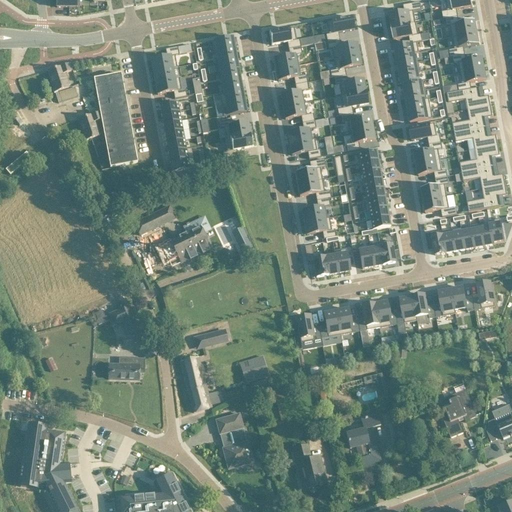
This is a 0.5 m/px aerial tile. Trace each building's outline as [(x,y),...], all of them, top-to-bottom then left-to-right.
[(445,0),(448,12),(442,13),(444,20),(446,20),(458,17),(457,10),(473,8),(471,0),(445,0)] [(405,13),(390,16),(392,28),(416,23),(413,12),(422,10),(421,3),(403,6),(405,13)] [(460,24),(458,17),(446,20),(447,27),(450,26),(453,38),(478,34),(475,21),(460,24)] [(329,35),(326,36),(327,43),(340,41),(338,34),(354,31),(352,18),(327,23),(329,35)] [(392,28),(391,28),(394,41),(409,38),(410,45),(417,43),(423,42),(422,35),(419,36),(416,23),(392,28)] [(294,29),(269,33),(272,46),(287,43),(289,50),(301,48),(300,41),(296,41),(294,29)] [(455,50),(449,51),(451,58),(465,55),(464,49),(480,46),(478,34),(453,38),(455,50)] [(232,38),(212,42),(214,53),(235,49),(232,38)] [(340,41),(327,43),(329,50),(332,49),(334,60),(359,56),(357,45),(341,47),(340,41)] [(410,45),(395,48),(397,57),(419,53),(417,43),(410,45)] [(167,57),(151,60),(153,73),(177,68),(175,56),(179,55),(178,48),(166,50),(167,57)] [(290,57),(274,60),(276,71),(299,67),(297,56),(302,55),(301,48),(289,50),(290,57)] [(235,49),(214,53),(217,53),(219,63),(236,60),(235,49)] [(419,53),(397,57),(398,67),(419,63),(416,63),(415,55),(419,54),(419,53)] [(465,55),(451,58),(453,58),(454,64),(458,63),(460,74),(484,70),(482,59),(467,62),(465,55)] [(336,71),(330,72),(331,79),(346,77),(345,70),(361,67),(359,56),(334,60),(336,71)] [(236,60),(219,63),(220,74),(238,70),(236,60)] [(419,63),(398,67),(400,76),(420,72),(419,63)] [(58,68),(48,72),(53,89),(54,94),(58,93),(57,92),(69,88),(64,74),(73,71),(70,64),(58,68)] [(299,67),(276,71),(278,82),(294,79),(295,86),(308,84),(306,77),(301,78),(299,67)] [(177,68),(153,73),(155,83),(179,79),(179,78),(174,79),(173,70),(177,69),(177,68)] [(238,70),(220,74),(222,84),(240,81),(238,70)] [(462,85),(458,86),(459,92),(472,90),(471,84),(486,81),(484,70),(460,74),(462,85)] [(420,72),(400,76),(402,86),(424,82),(424,81),(420,82),(418,73),(421,73),(420,72)] [(138,163),(121,74),(94,79),(110,168),(138,163)] [(346,77),(331,79),(334,79),(335,86),(339,85),(341,97),(340,97),(366,93),(365,92),(363,81),(348,83),(346,77)] [(179,79),(155,83),(158,95),(173,93),(175,100),(187,97),(186,90),(182,91),(179,79)] [(224,94),(220,95),(220,96),(242,91),(240,81),(222,84),(224,94)] [(424,82),(402,86),(403,86),(405,95),(425,91),(424,82)] [(297,93),(281,96),(283,108),(304,104),(302,92),(309,91),(308,84),(295,86),(297,93)] [(472,90),(447,94),(449,104),(466,101),(468,111),(491,107),(489,97),(485,98),(481,98),(480,88),(472,90)] [(242,91),(220,96),(222,106),(244,102),(242,91)] [(425,91),(405,95),(407,104),(430,100),(429,100),(427,100),(425,91)] [(343,110),(337,111),(339,118),(353,115),(352,108),(368,105),(366,93),(340,97),(343,110)] [(430,100),(407,104),(409,114),(431,110),(430,100)] [(178,102),(160,106),(161,116),(179,112),(178,102)] [(244,102),(222,106),(224,117),(246,113),(244,102)] [(304,104),(283,108),(285,120),(301,117),(302,124),(315,122),(313,115),(307,116),(304,104)] [(470,122),(453,125),(455,134),(487,128),(485,119),(488,118),(493,117),(491,107),(468,111),(470,122)] [(431,110),(409,114),(410,124),(433,119),(431,110)] [(179,112),(161,116),(163,125),(181,122),(179,112)] [(78,120),(84,137),(83,137),(85,142),(88,141),(88,140),(100,136),(95,122),(100,121),(97,113),(89,116),(78,120)] [(353,115),(339,118),(341,117),(342,124),(348,123),(350,134),(372,130),(370,119),(355,122),(353,115)] [(231,119),(219,122),(220,129),(224,128),(226,140),(250,135),(248,123),(232,126),(231,119)] [(181,122),(163,125),(165,135),(183,131),(181,122)] [(304,131),(288,134),(290,145),(315,141),(315,140),(312,140),(311,130),(316,129),(315,122),(302,124),(304,131)] [(435,124),(410,129),(412,142),(428,139),(429,145),(441,143),(440,136),(437,137),(435,124)] [(487,128),(455,134),(456,143),(473,140),(475,151),(498,146),(497,136),(492,137),(489,138),(487,128)] [(352,145),(346,146),(348,153),(360,151),(359,144),(374,141),(372,130),(350,134),(352,145)] [(183,131),(165,135),(167,144),(185,141),(183,131)] [(228,152),(222,153),(224,160),(238,158),(237,151),(253,148),(250,135),(226,140),(225,140),(228,152)] [(185,141),(167,144),(168,153),(186,150),(185,141)] [(315,141),(290,145),(292,156),(308,153),(309,160),(321,158),(320,151),(317,151),(315,141)] [(430,152),(415,155),(417,166),(440,161),(438,150),(443,150),(441,143),(429,145),(430,152)] [(477,161),(460,164),(462,173),(494,167),(492,158),(496,157),(500,157),(498,146),(475,151),(477,161)] [(186,150),(168,153),(170,163),(188,160),(186,150)] [(376,151),(358,154),(360,164),(378,161),(376,151)] [(26,153),(6,170),(10,176),(31,159),(26,153)] [(188,160),(170,163),(172,173),(190,170),(188,160)] [(311,170),(295,173),(297,185),(322,181),(320,169),(326,168),(324,160),(309,163),(311,170)] [(378,161),(360,164),(362,174),(380,170),(378,161)] [(440,161),(417,166),(419,177),(434,174),(436,180),(448,178),(447,171),(443,172),(440,161)] [(494,167),(462,173),(464,183),(481,180),(482,190),(506,186),(504,175),(499,176),(496,177),(494,167)] [(380,170),(362,174),(364,183),(382,180),(380,170)] [(437,187),(421,190),(423,202),(447,197),(445,185),(449,185),(448,178),(436,180),(437,187)] [(382,180),(364,183),(365,193),(383,189),(382,180)] [(322,181),(297,185),(300,198),(315,195),(317,202),(329,200),(331,199),(330,192),(325,193),(322,181)] [(484,200),(467,203),(469,213),(502,207),(500,197),(503,197),(508,196),(506,186),(482,190),(484,200)] [(383,189),(365,193),(367,202),(385,199),(383,189)] [(447,197),(423,202),(426,214),(441,211),(443,218),(457,215),(456,208),(449,209),(447,197)] [(385,199),(367,202),(369,212),(387,208),(385,199)] [(318,209),(302,212),(304,224),(329,219),(327,219),(325,208),(330,207),(329,200),(317,202),(318,209)] [(169,207),(157,213),(163,225),(175,219),(169,207)] [(387,208),(369,212),(371,221),(389,218),(387,208)] [(140,236),(163,225),(157,213),(134,224),(140,236)] [(389,218),(371,221),(372,231),(390,228),(389,218)] [(329,219),(304,224),(307,236),(322,233),(324,240),(336,238),(335,231),(332,231),(329,219)] [(501,220),(489,222),(494,245),(494,243),(505,241),(501,220)] [(481,225),(480,225),(484,247),(494,245),(489,222),(490,226),(481,227),(481,225)] [(480,225),(471,227),(475,249),(484,247),(480,225)] [(471,229),(462,231),(465,250),(475,249),(471,227),(470,227),(471,229)] [(164,245),(161,247),(172,268),(211,249),(204,234),(200,228),(186,235),(171,242),(170,239),(163,243),(164,245)] [(452,231),(443,232),(447,254),(456,252),(452,231)] [(453,231),(452,231),(456,252),(465,250),(462,231),(461,231),(462,233),(453,234),(453,231)] [(443,232),(431,234),(433,240),(434,250),(435,256),(447,254),(443,232)] [(248,235),(236,241),(247,263),(256,258),(253,251),(248,235)] [(391,242),(379,244),(383,266),(395,263),(391,242)] [(379,244),(370,246),(374,267),(383,266),(379,244)] [(370,248),(358,250),(362,270),(374,267),(370,246),(369,246),(370,248)] [(346,250),(334,252),(338,274),(350,272),(346,250)] [(335,256),(325,258),(328,276),(338,274),(334,252),(335,256)] [(325,258),(313,260),(317,278),(328,276),(325,258)] [(480,298),(473,300),(475,311),(495,308),(491,283),(477,286),(480,298)] [(464,288),(451,291),(456,315),(456,311),(467,309),(468,313),(475,311),(473,300),(466,301),(464,288)] [(441,305),(434,307),(437,318),(456,315),(451,291),(439,293),(441,305)] [(425,296),(413,298),(417,322),(418,322),(417,318),(429,316),(429,320),(437,318),(434,307),(427,308),(425,296)] [(403,312),(396,314),(398,326),(417,322),(413,298),(401,300),(403,312)] [(387,303),(374,305),(379,329),(398,326),(396,314),(389,315),(387,303)] [(364,320),(358,321),(360,333),(379,329),(374,305),(362,307),(364,320)] [(129,307),(110,315),(114,325),(123,322),(129,335),(139,331),(129,307)] [(348,310),(336,312),(340,336),(353,334),(360,333),(358,321),(351,322),(348,310)] [(326,327),(319,328),(321,340),(340,336),(336,312),(324,314),(326,327)] [(99,325),(109,321),(107,317),(97,321),(99,325)] [(310,317),(296,319),(301,344),(321,340),(319,328),(312,329),(310,317)] [(480,341),(499,338),(497,330),(479,334),(480,341)] [(225,331),(204,337),(207,347),(228,342),(225,331)] [(399,346),(398,359),(407,360),(408,347),(399,346)] [(254,371),(243,374),(246,384),(269,377),(269,376),(263,357),(251,361),(254,371)] [(208,394),(198,358),(180,362),(190,398),(208,394)] [(51,359),(45,362),(50,373),(56,370),(51,359)] [(108,380),(139,381),(140,374),(144,374),(145,360),(131,359),(131,366),(109,366),(108,380)] [(335,359),(325,360),(327,371),(337,367),(335,359)] [(270,376),(273,385),(280,383),(277,373),(270,376)] [(385,389),(379,390),(381,400),(387,399),(385,389)] [(442,416),(447,430),(451,439),(464,434),(459,420),(464,418),(466,422),(477,418),(466,390),(449,398),(452,407),(445,410),(447,413),(442,416)] [(208,394),(190,398),(194,414),(212,409),(208,394)] [(488,429),(487,433),(491,443),(497,440),(496,437),(495,435),(501,433),(501,435),(504,441),(511,437),(511,438),(511,417),(511,416),(510,416),(509,414),(510,414),(510,413),(511,412),(511,410),(510,405),(492,412),(495,419),(489,421),(489,423),(490,428),(488,429)] [(223,449),(228,468),(235,466),(235,467),(236,467),(237,468),(245,466),(244,461),(252,459),(248,443),(244,443),(241,430),(243,429),(239,415),(216,421),(220,435),(222,435),(226,448),(223,449)] [(363,430),(346,435),(350,450),(356,448),(362,469),(374,466),(373,464),(381,462),(379,453),(376,443),(378,443),(377,437),(374,437),(372,429),(380,427),(377,415),(364,418),(366,429),(363,430)] [(0,446),(12,447),(13,419),(0,419),(0,427),(0,446)] [(44,486),(57,511),(78,511),(65,484),(67,483),(65,464),(61,465),(65,433),(48,431),(46,431),(47,426),(46,426),(46,427),(29,425),(29,424),(28,424),(19,487),(20,487),(20,486),(37,489),(38,490),(39,486),(44,486)] [(307,446),(304,447),(294,449),(300,472),(303,471),(307,488),(304,489),(304,490),(319,486),(319,487),(321,487),(321,485),(326,484),(324,475),(319,458),(310,460),(307,446)] [(189,511),(172,475),(154,483),(160,495),(117,499),(118,511),(189,511)] [(123,476),(120,484),(126,486),(129,478),(123,476)] [(511,511),(511,502),(500,508),(501,511),(511,511)]
